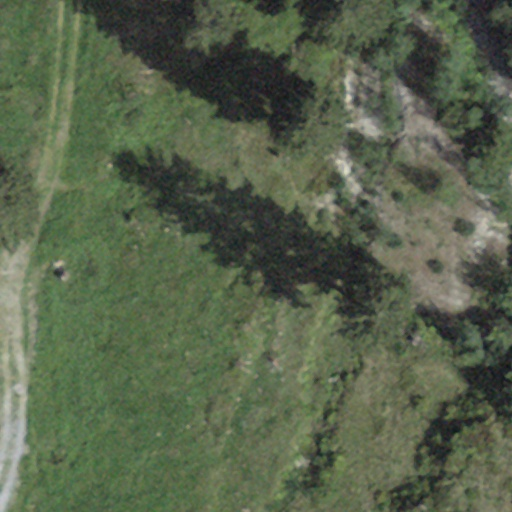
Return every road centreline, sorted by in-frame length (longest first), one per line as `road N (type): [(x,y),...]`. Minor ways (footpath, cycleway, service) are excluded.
road 1 (track): [(8,269),(54,151),(73,0)]
road 2 (track): [(0,488),(17,424),(8,269),(0,249)]
